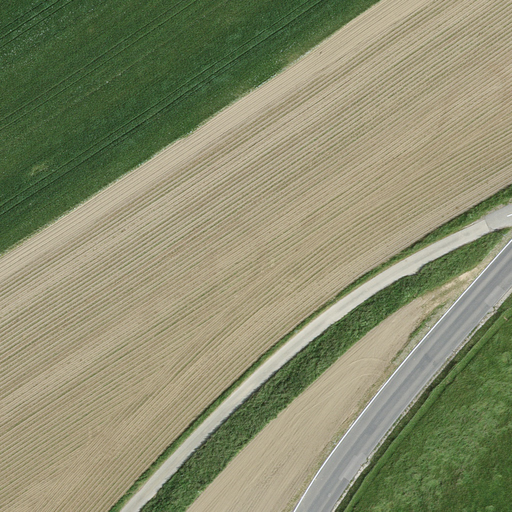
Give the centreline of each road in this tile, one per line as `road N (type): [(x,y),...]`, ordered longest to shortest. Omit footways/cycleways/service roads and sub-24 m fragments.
road 1 (unclassified): [(124,511),(237,391),(330,314),(511,217)]
road 2 (tertiary): [(511,260),(420,362),(306,511)]
